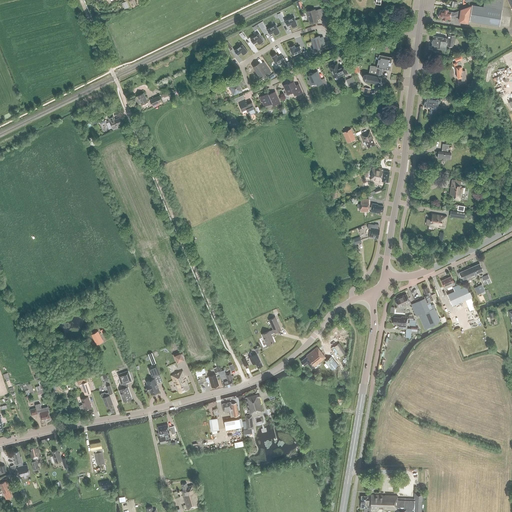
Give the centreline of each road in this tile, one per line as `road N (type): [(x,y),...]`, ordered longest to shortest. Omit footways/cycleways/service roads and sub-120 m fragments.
road 1 (track): [(231,352),(119,87)]
road 2 (residential): [(0,442),(245,384)]
road 3 (tertiary): [(385,277),(419,32)]
road 4 (tertiary): [(342,511),(372,341),(371,291)]
road 5 (residential): [(296,71),(252,91),(242,65),(280,39),(323,27),(340,51)]
road 6 (unclassified): [(245,384),(288,360),(354,299)]
road 7 (unclassified): [(385,277),(421,273),(511,227)]
